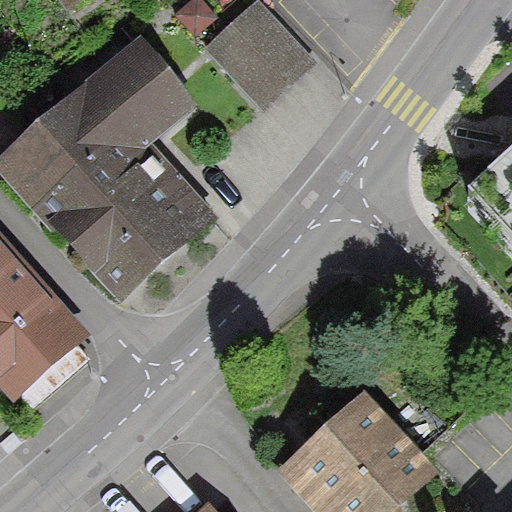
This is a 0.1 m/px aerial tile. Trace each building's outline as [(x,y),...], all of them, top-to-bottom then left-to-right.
[(61,0),(68,10),(81,0),(61,0)] [(202,0),(193,0),(177,14),(196,35),(217,17),(202,0)] [(260,0),(208,47),(261,107),(314,60),(260,0)] [(142,34),(0,157),(0,164),(118,300),(217,214),(154,141),(200,101),(142,34)] [(511,148),(472,185),(511,229),(511,148)] [(78,340),(0,254),(0,369),(20,392),(78,340)] [(368,388),(276,471),(313,511),(407,511),(447,477),(368,388)] [(216,511),(207,502),(195,511),(216,511)]
